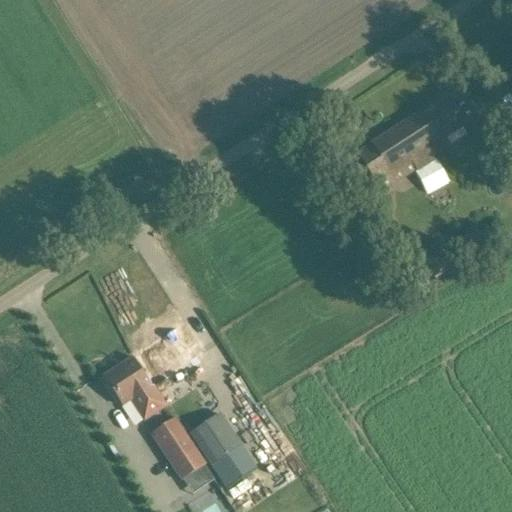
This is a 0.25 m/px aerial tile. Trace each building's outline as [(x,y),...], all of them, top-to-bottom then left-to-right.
[(511,90),(495,101),(504,116),(511,110),(511,90)] [(464,126),(446,98),(417,117),(435,144),(446,137),(464,126)] [(417,117),(358,154),(383,193),(438,157),(440,160),(455,151),(446,137),(435,144),(417,117)] [(495,140),(497,138),(486,123),(468,135),(479,151),(487,145),(498,159),(505,154),(495,140)] [(422,262),(432,279),(488,247),(478,231),(422,262)] [(133,359),(152,388),(153,387),(166,379),(166,378),(204,353),(186,324),(133,359)] [(133,359),(104,378),(123,407),(130,402),(143,423),(166,408),(153,387),(152,388),(133,359)] [(220,416),(189,437),(211,469),(224,489),(255,469),(242,449),(220,416)] [(206,466),(176,419),(150,436),(181,483),(206,466)]
